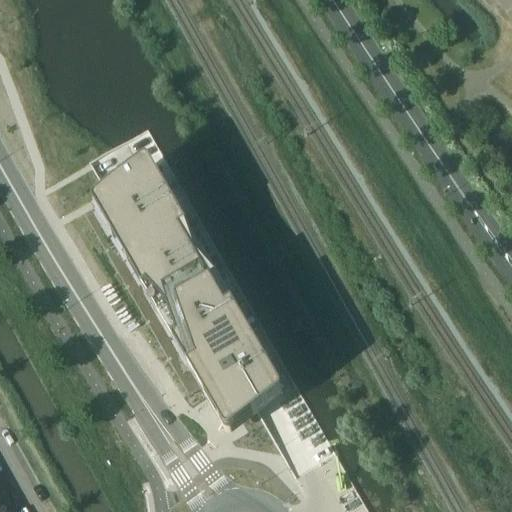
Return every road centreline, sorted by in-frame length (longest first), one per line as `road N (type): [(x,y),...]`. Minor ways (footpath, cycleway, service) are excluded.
road 1 (secondary): [(511,264),(327,0)]
road 2 (tertiary): [(0,169),(135,389)]
road 3 (tertiary): [(235,502),(135,389)]
road 4 (tertiary): [(135,389),(199,511)]
